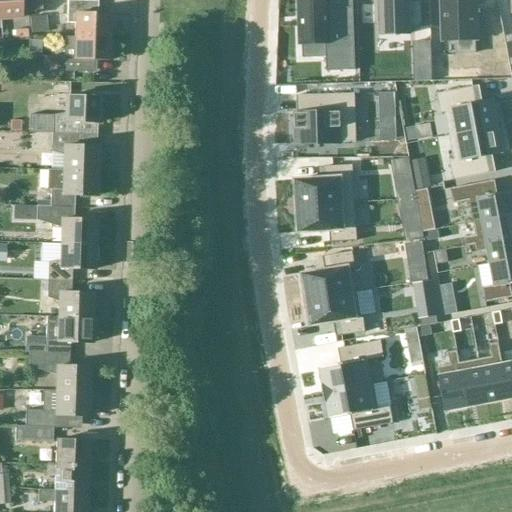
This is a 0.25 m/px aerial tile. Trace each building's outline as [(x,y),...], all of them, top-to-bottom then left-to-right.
[(0,0),(0,20),(20,19),(18,0),(0,0)] [(40,13),(39,0),(25,0),(26,14),(40,13)] [(326,72),(355,71),(353,9),(329,10),(328,0),(298,0),(300,45),(325,45),(326,72)] [(409,0),(381,0),(381,8),(378,8),(379,23),(382,23),(382,35),(410,34),(410,27),(422,26),(421,2),(409,3),(409,0)] [(475,55),(474,41),(477,41),(476,0),(441,0),(442,42),(456,42),(457,55),(475,55)] [(73,38),(109,39),(109,16),(75,14),(75,3),(66,2),(66,24),(74,25),(73,38)] [(27,39),(27,30),(14,31),(15,39),(27,39)] [(108,62),(109,39),(73,38),(73,39),(63,38),(63,61),(65,61),(64,72),(73,73),(73,71),(86,72),(87,62),(108,62)] [(445,113),(449,137),(497,128),(496,125),(500,124),(497,107),(493,107),(492,103),(477,105),(473,88),(436,95),(440,114),(445,113)] [(296,145),(356,143),(354,95),(306,96),(307,114),(295,115),(296,145)] [(28,115),(28,134),(51,135),(75,136),(76,124),(98,125),(99,100),(64,99),(64,114),(55,116),(28,115)] [(497,128),(449,137),(454,161),(449,162),(453,181),(490,174),(486,157),(502,154),(501,149),(505,149),(501,131),(497,132),(497,128)] [(75,149),(75,136),(51,135),(50,153),(62,157),(61,172),(96,174),(97,149),(75,149)] [(296,207),(355,204),(352,166),(326,168),(326,180),(295,181),(296,200),(295,200),(296,207)] [(96,174),(61,172),(46,172),(46,190),(49,190),(49,207),(49,208),(73,209),(73,198),(96,198),(96,174)] [(511,192),(497,195),(495,182),(451,190),(453,205),(469,202),(473,224),(511,216),(511,192)] [(357,242),(355,204),(296,207),(296,215),(297,215),(298,233),(329,232),(330,244),(357,242)] [(72,222),(73,209),(49,208),(49,207),(36,207),(35,221),(48,225),(48,227),(60,229),(59,245),(94,246),(95,223),(72,222)] [(474,246),(511,238),(511,216),(473,224),(475,237),(463,239),(465,247),(474,246)] [(511,260),(511,238),(474,246),(476,254),(488,252),(490,264),(511,260)] [(93,271),(94,246),(59,245),(59,261),(47,264),(46,281),(70,283),(71,271),(93,271)] [(331,271),(303,275),(306,294),(305,294),(306,301),(356,293),(353,269),(355,268),(352,253),(329,256),(331,271)] [(511,298),(511,296),(510,285),(511,284),(511,260),(490,264),(494,286),(482,289),(485,304),(511,298)] [(70,295),(70,283),(46,281),(46,299),(57,303),(57,318),(57,319),(92,321),(92,296),(70,295)] [(356,293),(306,301),(307,309),(308,308),(311,327),(339,322),(342,337),(365,333),(362,317),(360,317),(356,293)] [(494,326),(502,325),(500,313),(492,314),(494,326)] [(91,346),(92,321),(57,319),(57,318),(45,318),(44,354),(68,356),(68,345),(91,346)] [(453,334),(461,332),(459,321),(451,322),(453,334)] [(341,365),(319,369),(322,386),(321,386),(323,395),(373,386),(369,362),(384,359),(380,342),(338,350),(341,365)] [(487,405),(508,401),(499,354),(500,354),(498,344),(489,345),(492,358),(479,360),(487,405)] [(445,413),(467,409),(458,362),(459,362),(457,352),(448,353),(450,365),(437,368),(445,413)] [(68,369),(68,356),(44,354),(28,354),(28,368),(44,373),(55,376),(55,392),(89,394),(90,370),(68,369)] [(511,400),(511,363),(502,365),(500,354),(499,354),(508,401),(511,400)] [(459,364),(459,362),(458,362),(467,409),(487,405),(479,360),(459,364)] [(373,386),(323,395),(324,402),(325,402),(328,418),(350,414),(353,430),(392,422),(390,407),(378,410),(373,386)] [(89,419),(89,394),(55,392),(55,407),(42,411),(42,428),(52,429),(66,429),(66,418),(89,419)] [(52,429),(42,428),(15,427),(14,442),(51,444),(52,429)] [(55,466),(87,467),(88,442),(55,441),(55,466)] [(87,467),(55,466),(46,466),(46,477),(54,477),(54,490),(86,492),(87,467)] [(7,475),(0,475),(0,490),(8,489),(7,475)] [(8,489),(0,490),(0,505),(9,504),(8,489)] [(85,511),(86,492),(54,490),(38,490),(37,501),(53,502),(52,511),(85,511)]
